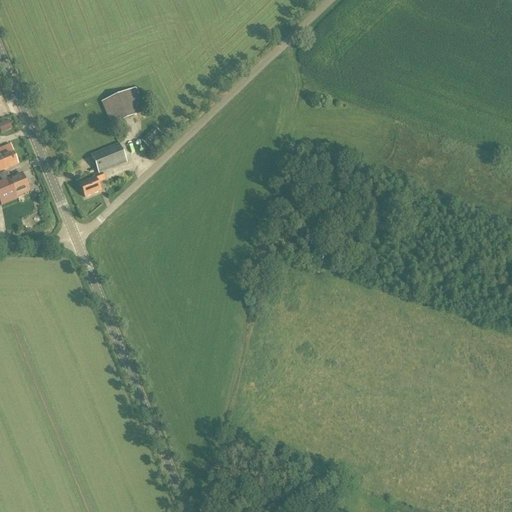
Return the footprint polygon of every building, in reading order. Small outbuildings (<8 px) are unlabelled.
[(135,89),(101,103),(111,126),(145,112),(135,89)] [(154,127),(141,141),(148,148),(162,135),(154,127)] [(94,175),(95,178),(79,184),(85,199),(101,192),(97,183),(105,180),(102,174),(127,163),(119,144),(91,155),(98,174),(94,175)] [(0,172),(6,170),(18,165),(10,145),(0,149),(0,172)] [(6,170),(0,172),(0,174),(2,180),(0,180),(0,192),(5,204),(17,199),(16,197),(29,192),(22,174),(9,179),(6,170)]
